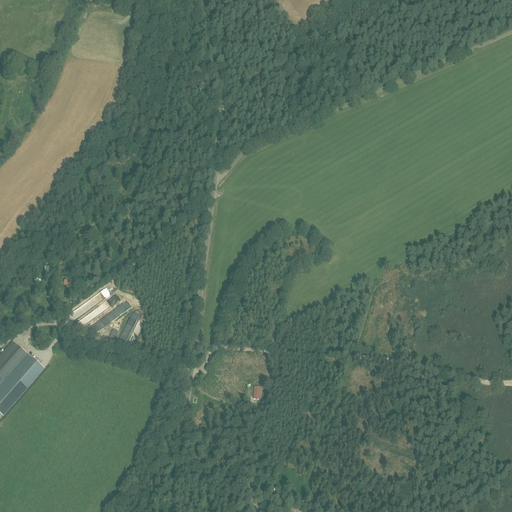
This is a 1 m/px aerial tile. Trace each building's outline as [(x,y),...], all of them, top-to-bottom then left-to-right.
[(89,225),(80,230),(83,236),(92,232),(89,225)] [(72,279),(66,277),(63,283),(68,286),(72,279)] [(100,314),(120,301),(117,295),(97,308),(100,314)] [(81,330),(101,315),(97,309),(77,324),(81,330)] [(130,317),(124,328),(130,332),(136,320),(130,317)] [(0,413),(3,416),(44,369),(12,342),(0,356),(0,413)]
